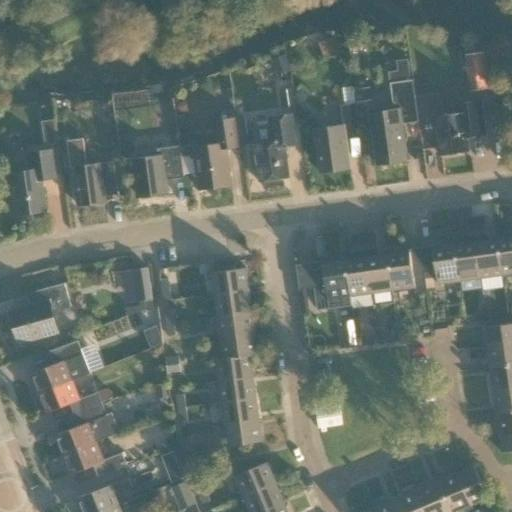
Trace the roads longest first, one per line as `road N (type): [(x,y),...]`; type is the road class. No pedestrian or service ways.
road 1 (residential): [(322,487),(301,424),(271,215)]
road 2 (residential): [(0,261),(271,215)]
road 3 (residential): [(271,215),(511,181)]
road 4 (residential): [(322,487),(454,426)]
